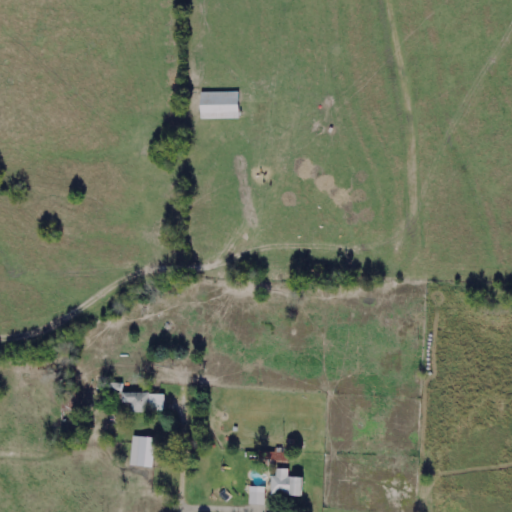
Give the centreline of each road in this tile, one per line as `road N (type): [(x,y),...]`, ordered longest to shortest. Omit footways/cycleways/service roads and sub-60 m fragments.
road 1 (residential): [(260,123),(249,215),(227,258),(141,264),(47,321),(0,334)]
road 2 (residential): [(178,511),(181,382),(99,369)]
